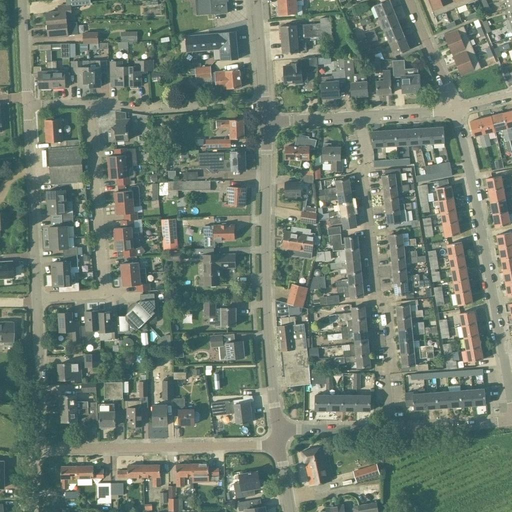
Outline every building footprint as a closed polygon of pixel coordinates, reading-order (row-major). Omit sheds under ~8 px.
[(226,2),(228,1),(228,0),(195,0),(197,15),(212,14),(228,13),(227,12),(226,12),(226,5),(226,2)] [(296,6),(304,6),(303,0),(278,0),(279,0),(277,1),(277,6),(279,7),(280,15),(297,14),(296,6)] [(374,6),(379,19),(394,13),(389,0),(374,6)] [(428,0),(435,17),(446,13),(441,0),(428,0)] [(441,0),(446,13),(457,9),(453,0),(441,0)] [(453,0),(457,9),(467,4),(465,0),(453,0)] [(354,7),(357,16),(370,11),(366,2),(354,7)] [(47,13),(48,24),(67,23),(66,17),(72,17),(71,5),(58,6),(58,11),(47,13)] [(379,19),(385,31),(399,25),(394,13),(379,19)] [(281,27),(283,54),(299,53),(298,52),(306,51),(306,43),(298,43),(297,38),(321,36),(322,44),(332,44),(330,17),(320,18),(320,24),(281,27)] [(359,21),(362,26),(371,22),(368,17),(359,21)] [(48,24),(49,37),(78,34),(77,22),(67,23),(48,24)] [(385,31),(390,44),(404,38),(399,25),(385,31)] [(444,34),(448,45),(468,37),(464,26),(444,34)] [(376,35),(374,30),(364,34),(366,39),(376,35)] [(119,48),(128,48),(129,42),(137,42),(138,31),(119,31),(119,48)] [(220,49),(221,61),(239,59),(236,32),(186,36),(188,52),(220,49)] [(83,33),(83,44),(98,44),(98,33),(83,33)] [(376,35),(366,39),(369,44),(378,40),(376,35)] [(448,45),(452,55),(472,47),(468,37),(448,45)] [(390,44),(395,56),(409,50),(404,38),(390,44)] [(61,44),(61,58),(69,57),(69,43),(61,44)] [(371,50),(373,56),(382,52),(380,46),(371,50)] [(452,55),(457,66),(477,58),(472,47),(452,55)] [(295,83),(295,85),(303,85),(302,83),(308,82),(307,72),(317,71),(316,58),(300,59),(300,64),(292,64),(292,66),(284,67),(284,76),(283,76),(282,77),(282,78),(282,80),(282,81),(283,82),(284,82),(285,82),(285,84),(295,83)] [(345,71),(346,83),(351,83),(352,96),(367,95),(366,73),(354,74),(353,58),(344,58),(345,71)] [(369,59),(370,74),(381,73),(380,58),(369,59)] [(457,66),(461,77),(481,69),(477,58),(457,66)] [(89,61),(90,87),(101,87),(101,73),(107,73),(107,60),(89,61)] [(401,60),(392,61),(393,74),(400,74),(400,77),(401,77),(402,93),(420,92),(420,75),(418,75),(418,69),(402,70),(401,60)] [(39,72),(40,88),(53,88),(52,61),(47,62),(47,71),(39,72)] [(52,61),(53,88),(66,87),(65,71),(57,71),(56,61),(52,61)] [(79,74),(79,87),(90,87),(89,61),(71,61),(72,74),(79,74)] [(118,86),(129,86),(129,67),(123,67),(123,61),(110,61),(110,74),(110,85),(118,85),(118,86)] [(135,67),(129,67),(129,86),(131,86),(131,89),(138,88),(138,86),(142,85),(141,73),(147,73),(147,70),(153,70),(153,61),(134,61),(135,67)] [(209,66),(195,68),(196,79),(210,77),(209,66)] [(240,72),(239,70),(225,71),(225,72),(214,73),(216,90),(227,89),(241,88),(240,78),(243,78),(242,72),(240,72)] [(376,82),(377,95),(391,94),(389,70),(382,70),(383,77),(376,78),(377,82),(376,82)] [(321,78),(323,99),(340,98),(339,84),(346,83),(345,71),(332,72),(332,77),(321,78)] [(511,111),(502,114),(511,151),(511,150),(511,131),(511,127),(511,111)] [(502,114),(491,116),(495,131),(502,129),(508,151),(511,151),(502,114)] [(495,131),(491,116),(481,119),(488,147),(491,146),(488,133),(495,131)] [(51,142),(51,148),(67,147),(67,141),(63,141),(61,119),(45,120),(47,143),(51,142)] [(109,130),(110,142),(129,140),(128,126),(131,126),(130,119),(116,120),(117,127),(112,127),(112,129),(109,130)] [(488,147),(481,119),(470,122),(474,137),(479,135),(482,148),(488,147)] [(230,128),(230,139),(244,139),(244,120),(216,120),(216,128),(230,128)] [(443,127),(431,128),(432,144),(444,143),(443,127)] [(419,129),(420,145),(432,144),(431,128),(419,129)] [(396,130),(397,146),(408,145),(407,129),(396,130)] [(419,129),(407,129),(408,145),(420,145),(419,129)] [(384,131),(385,147),(397,146),(396,130),(384,131)] [(372,132),(373,148),(385,147),(384,131),(372,132)] [(288,166),(300,169),(300,168),(302,160),(309,160),(309,150),(314,150),(316,140),(309,139),(309,137),(297,134),(295,147),(286,147),(286,159),(290,159),(288,166)] [(206,139),(206,148),(220,148),(220,139),(206,139)] [(332,164),(332,171),(342,171),(342,159),(340,159),(340,147),(331,147),(331,144),(324,144),(324,147),(323,147),(323,164),(332,164)] [(49,149),(51,184),(58,184),(71,183),(83,182),(81,146),(67,147),(51,148),(49,149)] [(110,168),(133,166),(135,166),(134,152),(128,153),(128,148),(115,149),(115,156),(109,156),(110,168)] [(224,164),(224,153),(224,152),(207,153),(207,169),(213,173),(215,173),(220,168),(220,164),(224,164)] [(224,164),(224,170),(232,170),(232,171),(245,170),(245,152),(231,152),(231,153),(224,153),(224,164)] [(117,178),(117,185),(130,184),(130,178),(133,178),(135,176),(135,172),(133,171),(133,166),(110,168),(111,179),(117,178)] [(383,188),(397,187),(402,186),(400,169),(385,170),(386,176),(382,176),(383,188)] [(486,179),(489,191),(503,188),(501,176),(486,179)] [(325,195),(351,191),(349,179),(335,181),(336,187),(324,189),(325,195)] [(210,189),(210,181),(168,181),(168,182),(159,183),(160,203),(164,203),(164,195),(168,195),(168,198),(178,198),(178,190),(178,189),(210,189)] [(289,196),(289,198),(297,198),(297,196),(301,196),(301,182),(285,182),(285,196),(289,196)] [(47,191),(48,203),(66,202),(66,201),(72,201),(71,183),(58,184),(59,190),(47,191)] [(417,186),(420,204),(428,202),(427,194),(429,193),(427,184),(417,186)] [(383,188),(385,200),(398,198),(398,193),(410,191),(409,185),(402,186),(397,187),(383,188)] [(116,192),(117,203),(140,201),(138,186),(131,187),(132,191),(116,192)] [(436,188),(439,201),(453,198),(451,186),(436,188)] [(236,207),(243,207),(243,205),(245,206),(246,188),(228,187),(227,195),(223,195),(222,202),(229,202),(229,205),(236,205),(236,207)] [(489,191),(491,203),(506,200),(503,188),(489,191)] [(339,205),(353,203),(351,191),(325,195),(326,202),(338,199),(339,205)] [(385,200),(386,212),(411,209),(412,209),(411,203),(399,204),(398,198),(385,200)] [(439,201),(441,213),(455,210),(453,198),(439,201)] [(491,203),(493,215),(508,212),(506,200),(491,203)] [(124,214),(125,220),(125,221),(134,220),(138,220),(137,212),(134,212),(134,207),(140,206),(140,201),(117,203),(118,214),(124,214)] [(61,213),(62,220),(73,219),(73,213),(67,213),(66,202),(48,203),(49,214),(61,213)] [(420,204),(422,213),(430,212),(428,202),(420,204)] [(329,219),(355,214),(353,203),(339,205),(340,211),(328,212),(329,219)] [(386,212),(388,224),(406,222),(405,210),(411,209),(386,212)] [(441,213),(443,225),(458,222),(455,210),(441,213)] [(300,222),(316,224),(317,214),(302,211),(300,222)] [(493,215),(495,227),(510,224),(508,212),(493,215)] [(342,223),(343,229),(357,226),(355,214),(329,219),(330,225),(342,223)] [(177,239),(175,221),(175,218),(161,219),(163,240),(177,239)] [(423,219),(424,228),(432,226),(430,218),(423,219)] [(49,227),(50,238),(74,237),(73,219),(62,220),(62,226),(49,227)] [(115,228),(116,240),(139,237),(138,232),(132,233),(132,227),(134,227),(134,220),(125,221),(125,220),(121,221),(121,228),(115,228)] [(443,225),(445,237),(460,234),(458,222),(443,225)] [(215,236),(215,243),(224,243),(224,241),(235,241),(234,225),(204,226),(205,236),(215,236)] [(424,228),(425,237),(433,236),(432,226),(424,228)] [(284,240),(314,244),(319,245),(320,237),(310,235),(311,230),(292,227),(292,232),(285,231),(284,240)] [(329,236),(341,234),(340,227),(328,228),(328,236),(329,236)] [(497,235),(499,247),(511,245),(511,234),(511,232),(497,235)] [(339,251),(359,249),(358,236),(344,238),(345,244),(342,244),(341,234),(329,236),(330,246),(333,246),(333,251),(339,251)] [(389,235),(391,247),(404,246),(403,234),(389,235)] [(63,249),(63,256),(77,255),(77,247),(74,247),(74,237),(50,238),(51,249),(63,249)] [(123,250),(124,257),(137,256),(136,248),(133,248),(133,243),(139,242),(139,237),(116,240),(117,251),(123,250)] [(290,255),(297,256),(300,254),(300,251),(312,253),(314,244),(284,240),(282,248),(289,249),(288,252),(290,255)] [(447,245),(449,258),(464,255),(461,243),(447,245)] [(511,245),(499,247),(501,259),(511,257),(511,245)] [(391,247),(392,260),(417,257),(416,250),(405,252),(404,246),(391,247)] [(330,264),(360,261),(359,249),(339,251),(339,257),(337,257),(335,260),(335,263),(330,263),(330,264)] [(428,252),(429,261),(437,259),(436,250),(428,252)] [(317,252),(315,261),(325,261),(324,252),(317,252)] [(51,262),(52,274),(71,273),(71,267),(78,267),(77,255),(63,256),(64,262),(51,262)] [(199,276),(199,285),(220,284),(219,270),(222,269),(222,268),(235,267),(235,255),(221,255),(202,255),(202,261),(204,261),(205,276),(199,276)] [(451,269),(466,267),(464,255),(449,258),(451,269)] [(392,260),(393,271),(406,270),(406,264),(426,262),(425,256),(417,257),(392,260)] [(511,257),(501,259),(504,271),(511,269),(511,257)] [(429,261),(431,270),(439,269),(437,259),(429,261)] [(348,274),(361,272),(360,261),(330,264),(331,269),(347,268),(348,274)] [(13,276),(13,269),(11,269),(11,262),(0,262),(0,278),(1,278),(12,278),(12,276),(13,276)] [(122,264),(123,275),(146,273),(145,268),(139,269),(139,262),(122,264)] [(451,269),(453,281),(468,279),(466,267),(451,269)] [(393,271),(394,283),(420,280),(419,274),(407,276),(406,270),(393,271)] [(431,272),(433,282),(441,281),(439,271),(431,272)] [(337,287),(363,284),(361,272),(348,274),(349,280),(336,281),(337,287)] [(69,285),(69,289),(78,289),(78,283),(72,283),(71,273),(52,274),(53,286),(69,285)] [(136,285),(137,292),(150,291),(149,283),(147,284),(146,273),(123,275),(124,286),(136,285)] [(313,277),(310,289),(319,289),(318,277),(313,277)] [(406,294),(406,299),(414,298),(413,288),(430,286),(429,279),(420,280),(394,283),(395,295),(406,294)] [(453,281),(456,293),(470,290),(468,279),(453,281)] [(350,297),(350,298),(364,297),(363,284),(337,287),(337,293),(344,292),(345,298),(350,297)] [(288,305),(302,309),(308,289),(293,285),(288,305)] [(433,288),(435,297),(443,295),(441,286),(433,288)] [(456,293),(458,305),(473,303),(470,290),(456,293)] [(140,301),(133,308),(145,322),(146,321),(148,323),(149,323),(150,324),(151,324),(152,324),(153,324),(154,323),(155,323),(155,322),(156,321),(156,320),(157,319),(157,318),(157,317),(156,317),(156,316),(155,315),(154,314),(155,313),(153,310),(155,308),(154,294),(140,295),(140,301)] [(326,296),(327,304),(339,303),(338,295),(326,296)] [(435,297),(436,306),(445,304),(443,295),(435,297)] [(396,306),(397,318),(411,317),(423,316),(422,310),(410,311),(410,306),(418,305),(417,300),(401,301),(402,305),(396,306)] [(236,326),(236,308),(221,308),(219,308),(219,309),(216,309),(216,302),(204,302),(204,315),(214,315),(214,326),(222,326),(236,326)] [(347,321),(366,319),(365,307),(352,308),(352,312),(329,315),(330,323),(347,321)] [(137,329),(140,332),(141,332),(142,332),(143,332),(144,332),(145,332),(146,331),(147,330),(147,329),(147,328),(148,328),(148,327),(148,326),(147,325),(147,324),(145,322),(133,308),(125,315),(125,318),(123,318),(122,318),(121,318),(121,319),(120,319),(120,320),(119,321),(119,322),(120,331),(131,331),(134,328),(136,331),(137,329)] [(459,313),(461,326),(476,323),(474,310),(459,313)] [(85,338),(88,341),(94,335),(94,332),(99,332),(98,313),(99,313),(98,311),(86,311),(87,326),(81,326),(81,338),(85,338)] [(72,312),(59,313),(60,332),(68,331),(68,337),(73,337),(73,341),(79,341),(78,321),(72,322),(72,312)] [(98,313),(99,332),(100,336),(105,336),(110,338),(112,338),(118,338),(118,326),(112,326),(111,312),(99,313),(98,313)] [(282,352),(283,352),(307,349),(304,324),(295,325),(294,317),(282,319),(282,326),(278,327),(282,352)] [(411,317),(397,318),(399,330),(424,328),(424,322),(412,323),(411,317)] [(367,331),(366,319),(347,321),(348,327),(341,327),(342,333),(349,332),(354,332),(367,331)] [(439,320),(440,329),(448,328),(446,319),(439,320)] [(0,341),(13,342),(13,323),(0,322),(0,341)] [(461,326),(464,338),(479,335),(476,323),(461,326)] [(399,330),(400,342),(413,341),(413,335),(425,334),(424,328),(399,330)] [(440,329),(442,339),(450,337),(448,328),(440,329)] [(355,344),(368,343),(367,331),(354,332),(355,344)] [(222,334),(210,336),(212,347),(219,346),(220,360),(244,357),(243,348),(241,349),(241,342),(243,342),(243,341),(226,343),(226,345),(223,346),(222,334)] [(170,347),(170,335),(166,335),(162,339),(170,347)] [(464,338),(466,350),(481,347),(479,335),(464,338)] [(157,347),(170,347),(162,339),(157,343),(157,347)] [(175,340),(174,357),(182,357),(183,340),(175,340)] [(400,342),(401,354),(426,352),(433,351),(433,345),(414,347),(413,341),(400,342)] [(370,354),(368,343),(355,344),(349,345),(350,350),(343,351),(344,357),(370,354)] [(451,343),(443,344),(444,353),(452,352),(451,343)] [(466,350),(468,362),(483,359),(481,347),(466,350)] [(309,349),(310,360),(319,359),(318,348),(309,349)] [(283,352),(287,387),(311,385),(311,384),(310,370),(307,349),(283,352)] [(172,350),(149,350),(149,365),(162,365),(162,371),(171,371),(171,365),(172,365),(172,350)] [(426,352),(401,354),(402,366),(416,365),(415,359),(427,358),(426,352)] [(444,353),(447,369),(457,368),(456,360),(453,361),(452,352),(444,353)] [(84,354),(85,367),(100,367),(100,353),(84,354)] [(357,362),(358,368),(371,367),(370,354),(344,357),(335,358),(336,364),(345,364),(345,363),(357,362)] [(71,364),(58,364),(59,380),(72,380),(72,382),(79,382),(78,364),(71,364)] [(247,386),(245,369),(215,373),(217,390),(247,386)] [(326,384),(326,389),(333,389),(333,381),(326,381),(326,373),(325,373),(325,370),(310,370),(311,384),(326,384)] [(163,400),(173,399),(174,399),(173,381),(162,381),(163,400)] [(81,383),(82,392),(96,392),(96,382),(81,383)] [(104,382),(105,398),(123,398),(122,382),(104,382)] [(139,382),(139,397),(148,396),(148,382),(139,382)] [(413,405),(414,410),(426,409),(424,388),(418,389),(418,394),(413,394),(413,393),(405,393),(406,406),(413,405)] [(424,388),(426,409),(438,409),(437,393),(425,393),(425,388),(424,388)] [(484,389),(472,390),(473,406),(486,405),(484,389)] [(472,390),(460,391),(462,407),(473,406),(472,390)] [(448,392),(450,408),(462,407),(460,391),(448,392)] [(437,393),(438,409),(450,408),(448,392),(437,393)] [(76,395),(60,396),(60,409),(88,407),(88,401),(76,402),(76,395)] [(316,411),(329,411),(330,395),(316,395),(316,411)] [(329,411),(343,411),(343,395),(330,395),(329,411)] [(343,411),(356,411),(357,395),(343,395),(343,411)] [(356,411),(370,411),(370,395),(357,395),(356,411)] [(178,410),(179,425),(194,425),(194,422),(196,422),(198,421),(199,420),(199,415),(198,413),(196,412),(194,412),(194,409),(185,409),(185,398),(174,399),(173,399),(173,410),(178,410)] [(235,413),(236,424),(252,422),(249,402),(235,404),(234,400),(211,403),(213,416),(235,413)] [(141,401),(128,401),(128,418),(130,418),(130,426),(131,426),(131,429),(139,429),(139,426),(142,426),(141,401)] [(100,428),(102,429),(107,429),(108,428),(108,426),(115,426),(114,404),(99,404),(100,426),(100,428)] [(153,405),(153,425),(167,425),(167,405),(153,405)] [(88,407),(60,409),(61,422),(77,421),(77,414),(88,414),(89,420),(98,420),(97,407),(88,407)] [(306,465),(311,486),(331,481),(324,447),(302,452),(305,466),(306,465)] [(176,465),(177,486),(185,486),(184,476),(192,476),(192,483),(193,483),(192,464),(176,465)] [(209,464),(192,464),(193,483),(209,482),(209,476),(219,475),(219,468),(209,469),(209,464)] [(117,478),(144,477),(144,465),(128,466),(128,470),(117,470),(117,478)] [(152,477),(152,487),(161,487),(160,465),(144,465),(144,477),(152,477)] [(381,474),(378,465),(355,472),(358,481),(381,474)] [(61,467),(62,489),(69,488),(69,483),(77,483),(77,466),(61,467)] [(104,477),(103,468),(93,468),(93,466),(77,466),(77,483),(78,483),(78,478),(104,477)] [(233,483),(236,498),(255,495),(254,489),(260,487),(257,472),(251,473),(251,472),(249,472),(249,473),(240,475),(241,482),(233,483)] [(98,483),(98,495),(111,495),(111,483),(98,483)] [(111,483),(111,495),(118,495),(123,495),(123,483),(111,483)] [(168,498),(169,511),(183,511),(182,499),(179,499),(179,498),(168,498)] [(245,510),(245,511),(265,511),(266,511),(260,511),(258,499),(238,503),(239,511),(245,510)] [(358,505),(358,511),(378,511),(377,502),(358,505)]
